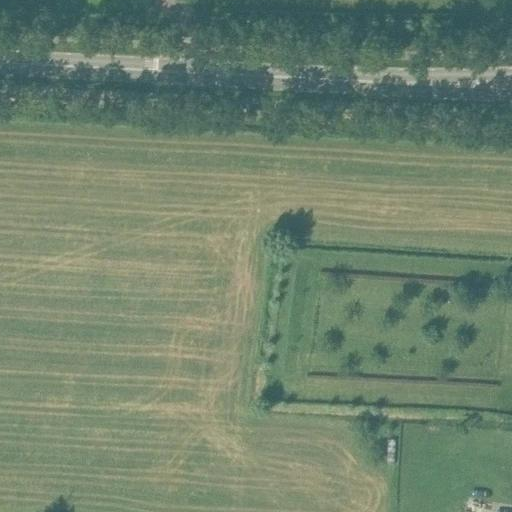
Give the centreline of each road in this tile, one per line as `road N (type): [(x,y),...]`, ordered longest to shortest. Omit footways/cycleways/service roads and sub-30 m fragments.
road 1 (secondary): [(326,79),(0,62)]
road 2 (secondary): [(326,79),(368,89),(511,96)]
road 3 (secondary): [(511,74),(326,79)]
